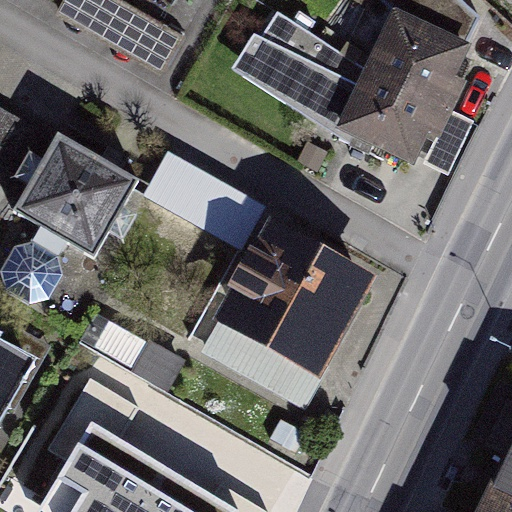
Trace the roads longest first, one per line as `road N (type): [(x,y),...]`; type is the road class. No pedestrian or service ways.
road 1 (residential): [(0,22),(134,103),(470,282)]
road 2 (primary): [(470,282),(360,511)]
